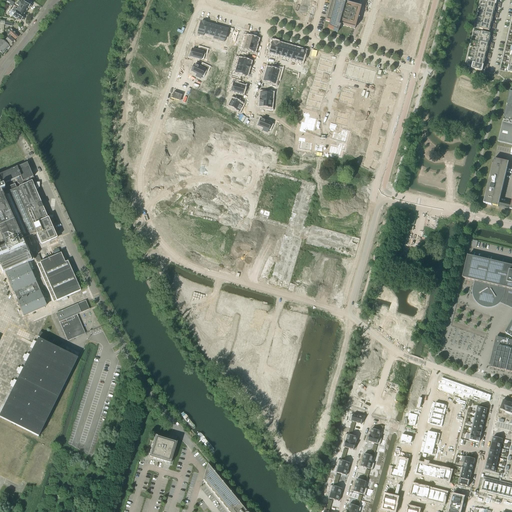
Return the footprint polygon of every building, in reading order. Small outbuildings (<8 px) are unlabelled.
[(19,6),(18,8),(25,12),(28,8),(28,9),(29,8),(30,8),(31,8),(31,7),(31,5),(30,5),(31,4),(27,1),(27,0),(26,0),(22,0),(21,3),(18,1),(16,5),(19,6)] [(331,0),(325,21),(329,22),(327,28),(337,32),(340,27),(339,27),(338,26),(338,25),(354,29),(356,21),(354,21),(354,20),(355,20),(358,19),(358,18),(356,16),(356,15),(358,15),(360,7),(344,3),(345,0),(331,0)] [(23,16),(25,12),(18,8),(17,10),(14,8),(12,11),(11,11),(9,15),(13,17),(13,18),(15,19),(17,19),(21,21),(21,20),(22,21),(23,20),(24,20),(24,18),(23,17),(23,16)] [(280,9),(278,17),(283,19),(283,20),(286,21),(287,17),(284,16),(285,11),(280,9)] [(175,10),(171,17),(181,22),(184,16),(175,10)] [(171,17),(168,23),(177,28),(181,22),(171,17)] [(294,17),(292,22),(297,24),(297,25),(301,26),(302,20),(294,17)] [(201,22),(197,34),(203,36),(204,34),(206,24),(207,24),(207,23),(202,22),(201,22)] [(168,23),(164,29),(174,34),(177,28),(168,23)] [(206,24),(204,34),(209,35),(212,25),(207,24),(206,24)] [(212,25),(209,35),(214,37),(217,26),(212,25)] [(214,37),(213,39),(219,41),(222,28),(217,26),(214,37)] [(222,28),(219,41),(224,42),(228,30),(222,28)] [(10,29),(9,30),(10,31),(10,32),(13,35),(11,37),(15,40),(18,36),(10,29)] [(407,29),(405,34),(410,35),(409,38),(413,40),(414,36),(413,36),(415,31),(416,31),(407,29)] [(10,31),(9,30),(8,32),(10,34),(8,35),(7,34),(4,37),(6,39),(4,42),(9,47),(15,40),(11,37),(13,35),(10,32),(10,31)] [(478,31),(477,37),(479,37),(489,40),(491,34),(481,32),(478,31)] [(245,33),(242,42),(256,46),(257,40),(250,38),(251,35),(245,33)] [(144,36),(143,43),(154,44),(155,37),(144,36)] [(9,47),(4,42),(3,41),(3,42),(0,40),(0,45),(5,51),(9,47)] [(242,42),(240,52),(246,53),(247,50),(254,52),(256,46),(242,42)] [(272,42),(269,55),(275,57),(275,55),(279,44),(278,44),(273,42),(273,43),(272,42)] [(143,43),(142,49),(153,51),(154,44),(143,43)] [(279,44),(275,55),(281,57),(284,46),(279,44)] [(406,45),(403,54),(404,53),(410,55),(411,52),(410,52),(411,47),(406,45)] [(284,46),(281,57),(286,58),(289,47),(284,46)] [(289,47),(286,58),(291,60),(294,49),(289,47)] [(476,47),(475,53),(486,55),(487,50),(477,48),(476,47)] [(142,49),(141,56),(152,58),(153,51),(142,49)] [(192,50),(190,57),(203,60),(206,50),(200,49),(199,52),(192,50)] [(294,49),(291,60),(296,61),(299,50),(294,49)] [(299,50),(296,61),(301,63),(305,52),(299,50)] [(321,55),(320,58),(322,59),(320,65),(331,68),(333,62),(326,60),(327,57),(321,55)] [(237,56),(235,66),(248,70),(250,63),(243,61),(244,58),(237,56)] [(160,62),(157,69),(167,74),(171,68),(160,62)] [(471,63),(470,69),(472,69),(482,71),(483,66),(473,64),(473,63),(471,63)] [(348,64),(345,74),(351,76),(354,66),(348,64)] [(194,65),(191,72),(197,74),(196,76),(200,78),(201,76),(204,77),(208,68),(202,65),(201,68),(194,65)] [(316,70),(316,73),(322,75),(323,72),(330,74),(331,68),(320,65),(319,70),(316,70)] [(235,66),(232,75),(238,77),(239,74),(246,76),(248,70),(235,66)] [(354,66),(351,76),(356,77),(359,67),(354,66)] [(359,67),(356,77),(361,79),(364,69),(359,67)] [(267,69),(265,75),(277,78),(277,79),(278,79),(281,70),(275,68),(274,71),(267,69)] [(157,69),(154,75),(164,80),(167,74),(157,69)] [(364,69),(361,79),(367,80),(369,70),(364,69)] [(369,70),(367,80),(372,82),(375,72),(369,70)] [(388,74),(387,78),(389,78),(388,84),(399,87),(401,81),(394,79),(394,76),(388,74)] [(154,75),(151,81),(161,86),(164,80),(154,75)] [(265,75),(263,81),(271,83),(270,86),(276,88),(277,84),(276,84),(277,79),(277,78),(265,75)] [(314,77),(313,80),(316,81),(314,87),(325,90),(327,84),(320,82),(321,79),(314,77)] [(232,81),(229,91),(242,94),(244,87),(237,85),(238,82),(232,81)] [(384,89),(383,92),(389,94),(390,91),(397,93),(399,87),(388,84),(386,90),(384,89)] [(342,90),(340,96),(351,99),(353,93),(355,94),(356,90),(350,89),(349,92),(342,90)] [(310,90),(309,93),(311,94),(309,100),(320,103),(322,97),(315,95),(316,92),(310,90)] [(261,93),(260,100),(271,101),(272,95),(274,95),(275,91),(268,91),(268,94),(261,93)] [(511,92),(509,91),(497,142),(511,145),(511,92)] [(382,94),(381,98),(384,99),(382,105),(393,108),(395,101),(388,99),(389,96),(382,94)] [(232,101),(229,106),(239,111),(242,106),(235,102),(237,99),(231,96),(229,100),(232,101)] [(340,96),(338,102),(345,104),(345,107),(351,108),(352,105),(350,104),(351,99),(340,96)] [(260,100),(259,107),(267,107),(266,111),(273,111),(274,101),(271,101),(260,100)] [(305,106),(304,109),(310,111),(311,108),(318,110),(320,103),(309,100),(308,105),(308,106),(305,106)] [(378,110),(377,114),(383,115),(384,112),(391,114),(393,108),(382,105),(380,111),(378,110)] [(337,110),(335,117),(346,120),(348,114),(350,114),(351,111),(345,109),(344,112),(337,110)] [(170,110),(167,116),(174,119),(173,122),(179,124),(180,121),(178,120),(181,111),(176,110),(176,112),(170,110)] [(303,113),(302,116),(305,117),(303,123),(314,125),(316,119),(309,117),(309,114),(303,113)] [(335,117),(333,123),(340,125),(340,128),(346,130),(347,127),(344,126),(346,120),(335,117)] [(375,117),(374,121),(376,121),(375,127),(385,130),(387,124),(380,122),(381,119),(375,117)] [(260,119),(258,126),(264,128),(263,131),(267,132),(268,130),(270,131),(274,122),(268,119),(267,122),(260,119)] [(193,126),(190,132),(193,134),(194,132),(200,135),(205,125),(199,121),(195,128),(193,126)] [(299,128),(299,131),(305,133),(306,130),(313,131),(314,125),(303,123),(302,128),(299,128)] [(133,127),(132,134),(143,135),(144,129),(133,127)] [(163,128),(161,134),(172,138),(174,132),(176,133),(177,129),(171,127),(170,130),(163,128)] [(206,134),(203,139),(206,141),(207,139),(212,143),(218,133),(213,130),(209,136),(206,134)] [(333,132),(331,138),(342,141),(344,135),(345,136),(346,136),(347,133),(341,131),(340,134),(333,132)] [(372,132),(371,135),(373,136),(371,142),(382,145),(384,139),(377,137),(378,134),(372,132)] [(218,133),(212,143),(217,146),(215,148),(218,150),(222,144),(219,143),(223,137),(218,133)] [(132,134),(131,141),(143,142),(143,135),(132,134)] [(161,134),(159,141),(165,143),(164,146),(171,148),(172,145),(169,144),(172,138),(161,134)] [(298,138),(298,141),(300,142),(299,148),(310,150),(312,143),(304,142),(305,139),(298,138)] [(131,141),(131,148),(142,149),(143,142),(131,141)] [(224,146),(220,151),(223,154),(225,152),(229,155),(236,146),(231,142),(227,148),(224,146)] [(367,148),(366,151),(372,153),(373,150),(380,152),(382,145),(371,142),(370,148),(367,148)] [(330,146),(328,153),(339,155),(341,149),(343,150),(344,146),(338,145),(337,148),(330,146)] [(236,146),(229,155),(234,159),(232,161),(235,163),(239,158),(237,156),(241,150),(236,146)] [(156,150),(154,156),(165,160),(167,155),(169,155),(170,152),(164,150),(163,153),(156,150)] [(367,158),(363,166),(367,168),(368,166),(374,169),(377,163),(371,159),(372,157),(366,154),(365,157),(367,158)] [(154,156),(152,162),(159,165),(158,168),(164,170),(165,166),(163,166),(165,160),(154,156)] [(509,162),(494,159),(483,203),(498,207),(498,206),(499,203),(509,162)] [(250,163),(246,167),(248,170),(250,168),(255,173),(263,164),(258,160),(253,165),(250,163)] [(27,163),(0,175),(0,180),(2,185),(16,179),(18,184),(19,184),(20,187),(16,188),(15,184),(2,190),(3,191),(1,192),(0,189),(0,233),(0,234),(0,267),(3,274),(4,273),(27,263),(32,262),(23,241),(22,241),(21,240),(36,233),(41,244),(50,240),(51,241),(56,238),(54,233),(53,233),(50,224),(54,222),(52,219),(49,219),(48,219),(33,186),(34,186),(32,183),(35,182),(27,163)] [(214,167),(211,173),(221,179),(224,173),(218,169),(220,166),(214,163),(212,166),(214,167)] [(263,164),(255,173),(259,177),(258,179),(260,181),(265,177),(262,174),(268,169),(263,164)] [(149,174),(148,181),(160,181),(160,175),(162,175),(163,171),(156,171),(156,174),(149,174)] [(206,177),(204,180),(210,184),(211,181),(218,185),(221,179),(211,173),(208,179),(206,177)] [(269,182),(265,187),(267,189),(269,187),(273,191),(281,182),(276,178),(271,184),(269,182)] [(148,181),(148,187),(155,188),(155,191),(161,191),(162,188),(159,188),(160,181),(148,181)] [(281,182),(273,191),(278,194),(276,196),(279,199),(283,194),(281,192),(286,186),(281,182)] [(237,183),(234,189),(240,192),(238,195),(244,198),(246,195),(244,194),(247,189),(237,183)] [(200,187),(199,191),(201,192),(199,198),(209,202),(212,195),(205,193),(206,190),(200,187)] [(288,196),(284,202),(287,203),(289,201),(296,206),(299,202),(297,201),(300,195),(294,191),(290,198),(288,196)] [(156,198),(149,199),(151,205),(162,203),(160,197),(163,196),(162,193),(155,195),(156,198)] [(228,199),(226,205),(237,209),(239,204),(241,205),(242,201),(236,199),(235,202),(228,199)] [(511,200),(511,206),(499,203),(498,206),(510,209),(510,210),(511,210),(511,200)] [(320,202),(317,214),(323,215),(322,218),(326,218),(328,212),(325,211),(326,204),(320,202)] [(162,203),(151,205),(152,211),(159,210),(160,213),(166,211),(165,208),(163,208),(162,203)] [(195,204),(194,207),(196,208),(195,214),(206,217),(208,211),(200,209),(201,206),(195,204)] [(226,205),(224,211),(231,214),(230,217),(236,219),(237,216),(235,215),(237,209),(226,205)] [(336,206),(335,217),(341,218),(341,220),(344,221),(345,214),(342,214),(343,207),(336,206)] [(351,214),(351,221),(355,221),(355,218),(361,219),(362,207),(355,207),(354,214),(351,214)] [(274,216),(272,222),(282,226),(285,220),(278,217),(279,214),(273,212),(272,215),(274,216)] [(163,219),(157,222),(160,228),(170,222),(167,217),(169,216),(167,213),(161,216),(163,219)] [(191,218),(190,222),(196,224),(197,221),(204,223),(206,217),(195,214),(193,219),(191,218)] [(221,221),(219,228),(230,231),(232,224),(234,225),(235,222),(229,220),(228,223),(221,221)] [(305,221),(302,227),(313,232),(315,226),(318,227),(319,224),(313,221),(312,224),(305,221)] [(170,222),(160,228),(164,234),(170,230),(172,233),(177,230),(175,227),(173,228),(170,222)] [(188,228),(187,231),(190,232),(188,237),(199,241),(201,234),(194,232),(195,229),(188,228)] [(267,228),(266,232),(269,232),(267,239),(278,242),(280,235),(273,233),(273,230),(267,228)] [(344,229),(343,233),(345,233),(344,239),(354,243),(356,236),(349,234),(350,231),(344,229)] [(298,235),(297,241),(308,244),(309,238),(312,239),(313,236),(306,234),(306,237),(298,235)] [(218,237),(216,243),(227,246),(229,240),(231,241),(232,238),(226,236),(225,239),(218,237)] [(339,245),(338,248),(345,250),(346,247),(353,249),(354,243),(344,239),(342,246),(339,245)] [(186,245),(181,253),(185,256),(187,254),(192,257),(196,251),(190,247),(192,245),(186,241),(184,244),(186,245)] [(297,241),(295,248),(302,250),(301,253),(307,255),(308,251),(306,251),(308,244),(297,241)] [(216,243),(214,250),(221,252),(220,255),(227,257),(228,253),(225,253),(227,246),(216,243)] [(264,244),(263,247),(265,248),(263,254),(274,257),(276,251),(269,249),(270,246),(264,244)] [(337,252),(336,256),(339,256),(337,263),(348,266),(350,259),(343,257),(344,254),(337,252)] [(60,254),(40,263),(56,301),(80,291),(67,262),(65,263),(60,254)] [(259,260),(258,263),(265,265),(265,262),(272,264),(274,257),(263,254),(262,260),(259,260)] [(511,266),(468,256),(463,278),(475,281),(473,289),(473,290),(472,293),(473,296),(474,298),(475,301),(476,302),(477,304),(479,305),(481,306),(482,307),(484,308),(487,308),(489,308),(490,308),(491,308),(494,307),(495,307),(497,305),(499,304),(500,303),(502,301),(503,299),(503,298),(504,297),(511,300),(511,322),(511,325),(509,328),(505,334),(511,338),(511,341),(496,337),(489,368),(511,373),(511,266)] [(292,258),(290,264),(301,267),(303,261),(305,262),(306,259),(300,257),(299,260),(292,258)] [(210,259),(208,266),(219,269),(221,263),(224,263),(225,260),(218,258),(217,261),(210,259)] [(27,263),(4,273),(23,316),(45,306),(27,263)] [(290,264),(288,270),(295,272),(295,275),(301,277),(302,273),(300,273),(301,267),(290,264)] [(332,266),(331,269),(334,270),(332,275),(343,279),(345,272),(338,270),(339,268),(332,266)] [(257,269),(256,272),(258,273),(256,279),(267,282),(269,276),(262,274),(263,271),(257,269)] [(328,280),(327,284),(334,285),(334,283),(341,285),(343,279),(332,275),(331,281),(328,280)] [(285,279),(283,286),(294,289),(296,283),(298,284),(299,280),(293,278),(292,281),(285,279)] [(329,292),(326,301),(331,302),(332,300),(338,302),(340,295),(333,293),(333,290),(327,288),(326,291),(329,292)] [(194,293),(190,308),(199,310),(202,299),(198,297),(198,294),(194,293)] [(85,334),(84,333),(76,315),(88,309),(86,305),(87,305),(86,302),(80,304),(80,303),(56,314),(59,322),(67,341),(85,334)] [(256,310),(252,325),(261,328),(264,316),(260,315),(261,312),(256,310)] [(222,319),(218,331),(227,334),(231,319),(227,318),(226,321),(222,319)] [(0,415),(0,417),(38,437),(77,358),(70,355),(51,346),(55,339),(48,336),(40,332),(37,337),(39,337),(0,415)] [(282,336),(279,348),(288,350),(292,336),(288,334),(287,338),(282,336)] [(245,343),(241,358),(250,361),(253,349),(248,348),(249,345),(245,343)] [(275,372),(271,383),(280,386),(284,371),(280,370),(279,373),(275,372)] [(421,377),(418,388),(424,389),(425,386),(426,382),(427,379),(421,377)] [(442,377),(438,387),(444,389),(447,379),(442,377)] [(447,379),(444,389),(449,391),(452,381),(447,379)] [(452,381),(449,391),(454,392),(457,383),(452,381)] [(457,383),(454,392),(459,394),(462,385),(457,383)] [(462,385),(459,394),(464,396),(467,387),(462,385)] [(467,387),(464,396),(469,398),(470,395),(472,389),(467,387)] [(177,411),(179,409),(163,388),(161,390),(177,411)] [(472,389),(470,395),(480,398),(482,392),(472,389)] [(482,392),(480,398),(490,402),(491,396),(482,392)] [(503,400),(499,409),(505,411),(508,402),(503,400)] [(478,407),(476,413),(486,415),(487,409),(478,407)] [(411,414),(409,424),(415,426),(416,423),(417,419),(418,415),(411,414)] [(353,415),(351,421),(362,424),(364,418),(353,415)] [(372,429),(370,435),(380,438),(381,432),(372,429)] [(471,434),(470,440),(479,442),(480,436),(471,434)] [(348,435),(346,441),(356,444),(358,438),(348,435)] [(370,435),(368,442),(378,444),(380,438),(370,435)] [(401,435),(400,441),(411,444),(412,437),(409,436),(405,435),(405,436),(401,435)] [(171,460),(174,451),(177,442),(155,436),(154,440),(149,457),(167,463),(170,464),(171,460)] [(346,441),(344,447),(354,450),(356,444),(346,441)] [(364,454),(362,460),(372,463),(374,457),(364,454)] [(465,457),(464,463),(473,465),(475,459),(465,457)] [(238,480),(222,460),(220,462),(235,482),(238,480)] [(340,460),(339,467),(348,469),(350,463),(340,460)] [(362,460),(361,467),(370,469),(372,463),(362,460)] [(400,460),(397,470),(404,472),(404,468),(405,468),(405,465),(406,461),(400,460)] [(246,511),(241,505),(235,499),(234,497),(227,489),(225,487),(219,479),(217,477),(212,470),(207,465),(202,481),(228,511),(246,511)] [(339,467),(337,473),(346,476),(348,469),(339,467)] [(393,469),(392,475),(396,476),(399,477),(402,478),(404,472),(397,470),(393,469)] [(357,479),(355,485),(365,488),(367,482),(357,479)] [(460,479),(459,484),(468,487),(470,481),(460,479)] [(355,485),(353,492),(363,495),(365,488),(355,485)] [(333,486),(331,492),(341,495),(343,489),(333,486)] [(331,492),(329,499),(339,501),(341,495),(331,492)] [(386,496),(384,502),(396,505),(395,505),(397,499),(393,498),(390,497),(386,496)] [(385,503),(383,509),(387,510),(391,510),(394,511),(396,505),(384,502),(384,503),(385,503)]
